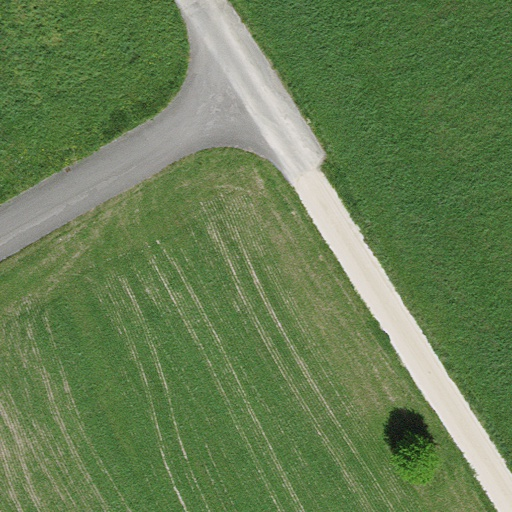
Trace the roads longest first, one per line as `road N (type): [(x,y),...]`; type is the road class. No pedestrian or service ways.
road 1 (track): [(250,84),(511,497)]
road 2 (residential): [(190,0),(250,84),(0,231)]
